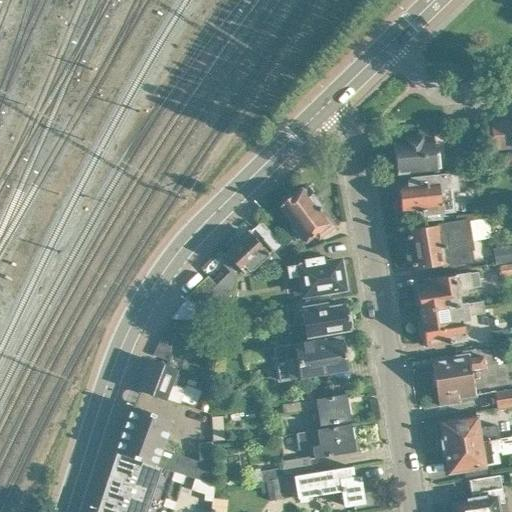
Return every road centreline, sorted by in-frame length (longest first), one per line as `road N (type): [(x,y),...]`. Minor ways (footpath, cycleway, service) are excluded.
road 1 (secondary): [(66,511),(116,355),(167,263),(321,110)]
road 2 (residential): [(411,511),(352,146),(321,110)]
road 3 (residential): [(398,56),(436,96),(511,91)]
